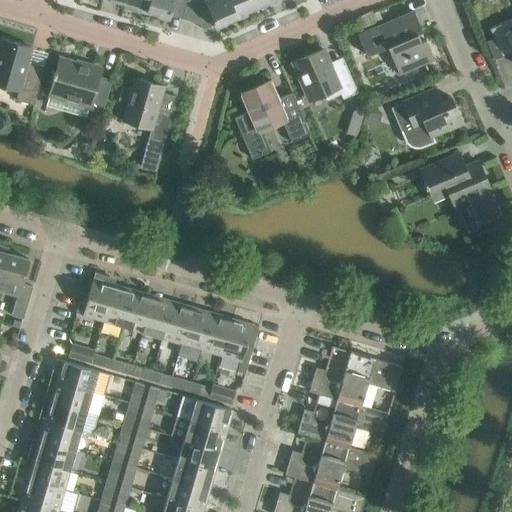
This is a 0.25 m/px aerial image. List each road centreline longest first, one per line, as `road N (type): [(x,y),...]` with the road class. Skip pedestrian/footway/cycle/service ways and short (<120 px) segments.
road 1 (residential): [(358,0),(221,57),(38,8)]
road 2 (residential): [(305,307),(60,236)]
road 3 (residential): [(245,511),(305,307)]
road 4 (residential): [(0,440),(60,236)]
road 5 (residential): [(399,511),(448,347)]
road 6 (residential): [(448,347),(305,307)]
road 7 (residential): [(496,116),(441,0)]
